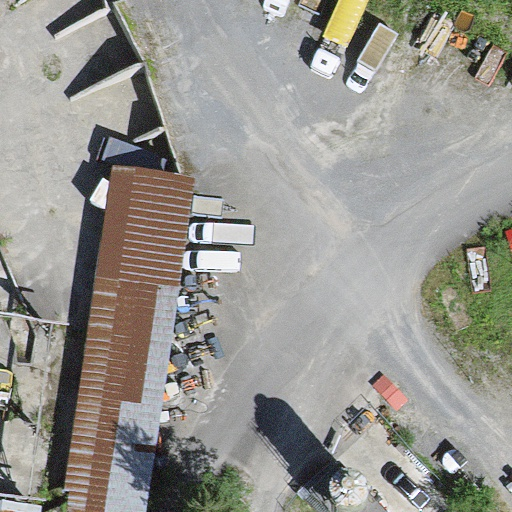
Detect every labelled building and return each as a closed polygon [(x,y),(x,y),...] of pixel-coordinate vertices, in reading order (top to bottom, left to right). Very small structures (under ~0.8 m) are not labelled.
[(267,0),(257,45),(301,56),(314,0),(267,0)] [(64,511),(148,511),(195,188),(113,176),(64,511)] [(30,310),(0,237),(0,320),(1,322),(30,310)] [(1,322),(0,322),(0,511),(44,511),(70,332),(1,322)] [(379,511),(339,472),(307,503),(315,511),(379,511)]
